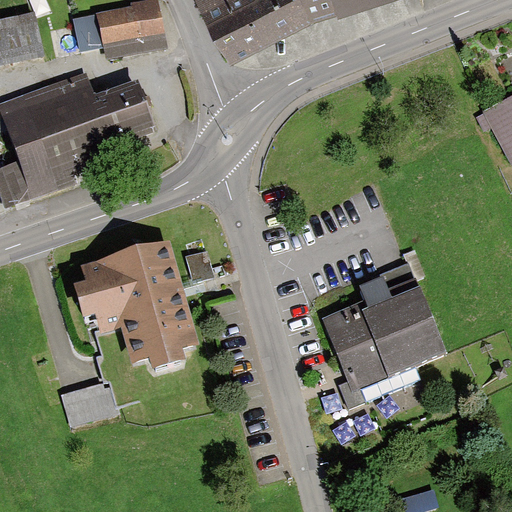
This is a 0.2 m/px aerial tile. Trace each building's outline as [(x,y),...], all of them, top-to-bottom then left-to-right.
[(133,9),(73,21),(80,55),(104,51),(106,63),(168,51),(158,0),(132,5),(133,9)] [(198,0),(231,61),(315,16),(337,8),(334,0),(198,0)] [(334,0),(337,8),(338,13),(377,0),(334,0)] [(0,70),(44,61),(35,16),(0,23),(0,70)] [(87,76),(0,106),(0,113),(18,165),(0,170),(0,198),(5,213),(78,187),(75,178),(120,162),(116,150),(156,136),(138,85),(95,100),(87,76)] [(511,99),(484,114),(511,166),(511,99)] [(171,244),(81,270),(86,287),(74,291),(84,324),(96,321),(101,338),(122,332),(133,369),(150,365),(153,377),(188,368),(184,355),(202,350),(171,244)] [(216,279),(208,252),(186,259),(193,286),(216,279)] [(365,304),(323,322),(349,385),(340,389),(350,412),(367,405),(362,392),(416,370),(446,357),(409,266),(372,281),(374,286),(360,292),(365,304)] [(422,382),(416,370),(362,392),(367,405),(422,382)] [(110,383),(62,397),(71,429),(119,415),(110,383)] [(434,492),(402,501),(405,511),(433,511),(439,511),(434,492)]
